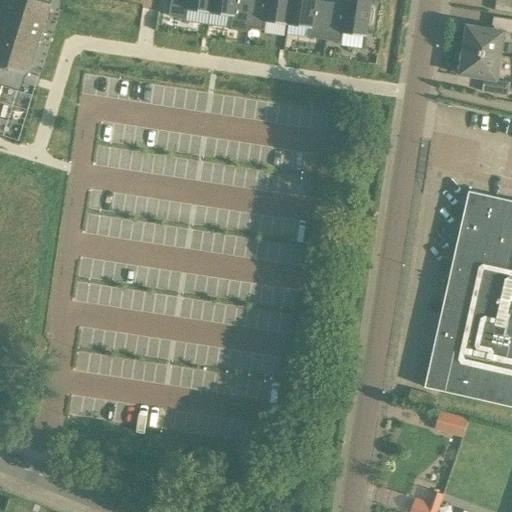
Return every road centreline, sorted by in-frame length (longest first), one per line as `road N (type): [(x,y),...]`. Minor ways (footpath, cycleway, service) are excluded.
road 1 (residential): [(351,511),(435,0)]
road 2 (residential): [(132,511),(0,459)]
